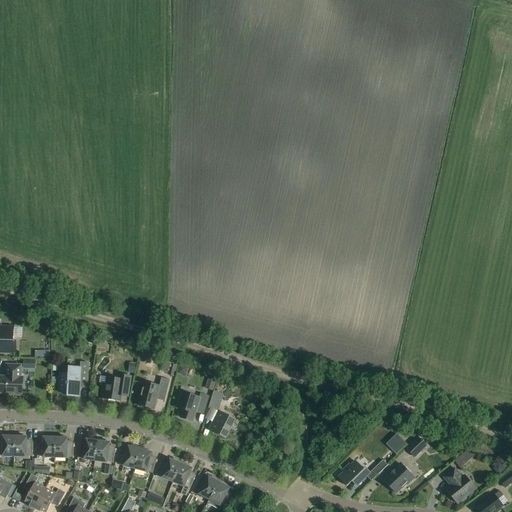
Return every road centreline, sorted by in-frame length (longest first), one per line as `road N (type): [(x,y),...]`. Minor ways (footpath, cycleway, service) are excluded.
road 1 (track): [(511,439),(0,289)]
road 2 (residential): [(309,495),(123,422),(0,415)]
